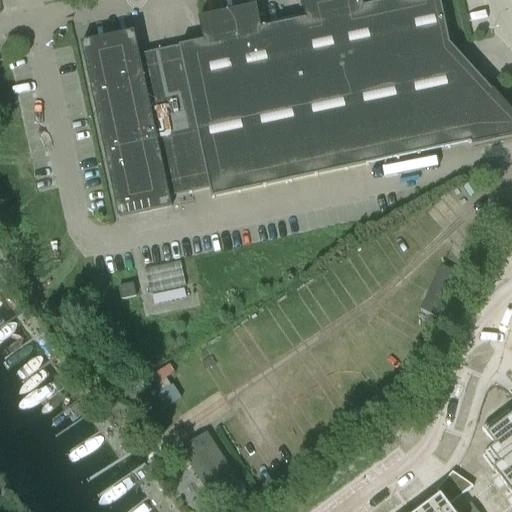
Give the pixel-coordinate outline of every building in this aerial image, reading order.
[(511,136),(511,111),(493,90),(492,91),(485,84),(451,46),(449,44),(439,0),(398,0),(388,2),(364,8),(362,0),(301,0),(305,20),(261,29),(256,6),(198,18),(198,19),(203,42),(139,55),(134,32),(81,43),(81,44),(118,218),(118,219),(171,208),(171,207),(170,199),(209,190),(211,199),(471,144),(471,145),(511,136)] [(181,262),(143,270),(148,293),(185,285),(181,262)] [(136,297),(133,284),(118,287),(121,300),(136,297)] [(511,417),(487,436),(500,454),(488,464),(498,478),(511,468),(511,417)] [(180,451),(218,511),(238,511),(249,505),(204,436),(180,451)] [(511,468),(498,478),(511,496),(511,468)] [(451,490),(441,497),(446,503),(452,511),(454,511),(463,506),(451,490)] [(452,511),(446,503),(434,511),(452,511)]
